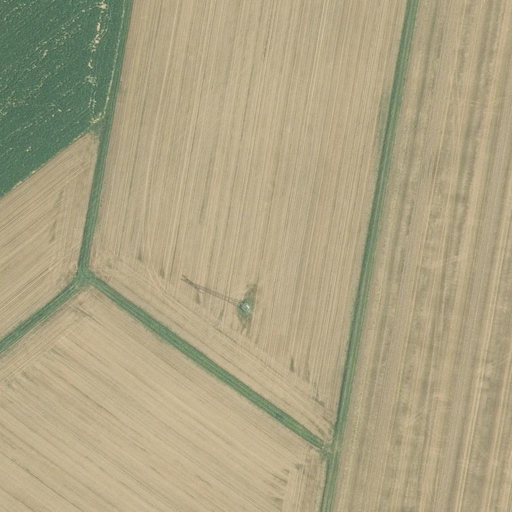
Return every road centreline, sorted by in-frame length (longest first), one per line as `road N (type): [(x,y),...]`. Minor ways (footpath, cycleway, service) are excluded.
road 1 (track): [(417,0),(324,511)]
road 2 (track): [(0,347),(80,284),(129,0)]
road 3 (track): [(81,274),(333,459)]
